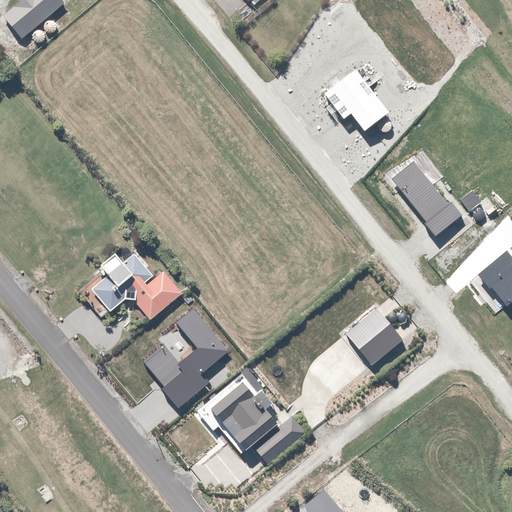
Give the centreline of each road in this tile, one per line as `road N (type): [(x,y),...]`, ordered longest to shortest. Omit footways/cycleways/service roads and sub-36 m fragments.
road 1 (residential): [(451,330),(182,0)]
road 2 (unclassified): [(0,281),(188,511)]
road 3 (unclassified): [(230,511),(451,330)]
